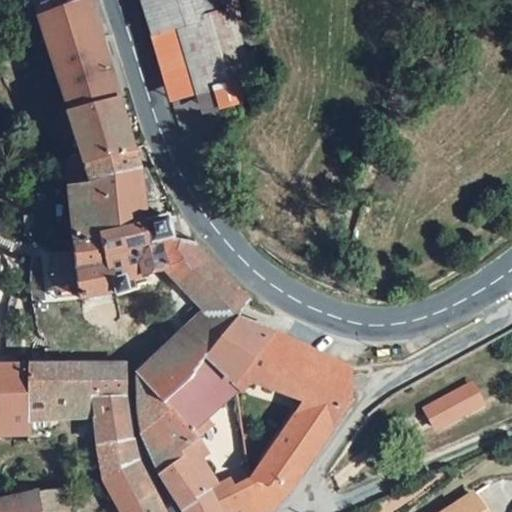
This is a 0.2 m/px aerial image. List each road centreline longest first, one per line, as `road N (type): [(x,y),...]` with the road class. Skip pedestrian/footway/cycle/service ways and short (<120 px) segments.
road 1 (secondary): [(492,285),(421,320),(362,324),(297,302),(238,255),(196,200),(163,136),(119,0)]
road 2 (residential): [(303,511),(368,393),(507,323),(492,285)]
road 3 (track): [(511,426),(314,511)]
